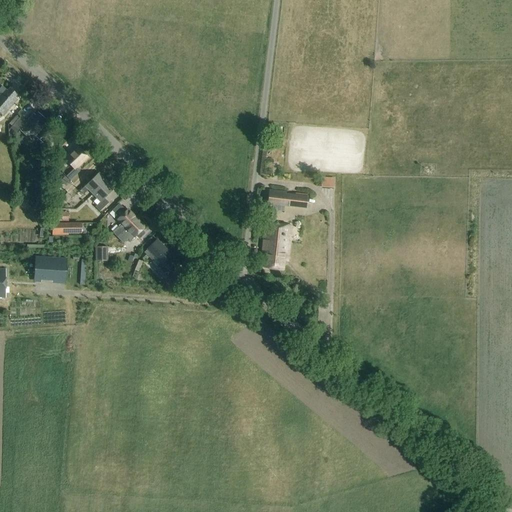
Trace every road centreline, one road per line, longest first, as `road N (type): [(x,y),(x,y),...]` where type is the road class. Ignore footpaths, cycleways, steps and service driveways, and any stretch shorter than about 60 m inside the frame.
road 1 (tertiary): [(505,511),(238,272)]
road 2 (tertiary): [(238,272),(0,40)]
road 3 (unclassified): [(238,272),(275,0)]
